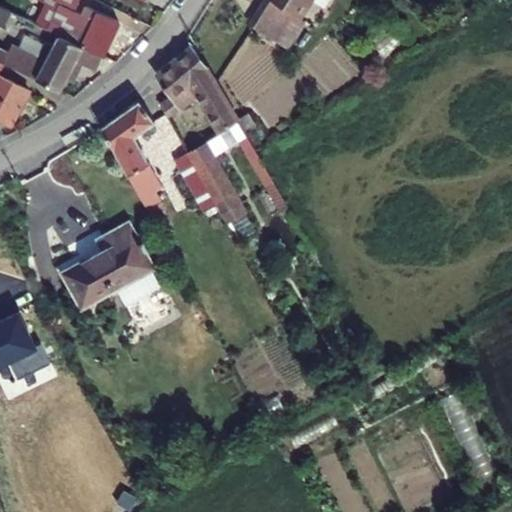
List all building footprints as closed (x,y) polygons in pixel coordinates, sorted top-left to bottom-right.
[(279,40),(289,28),(301,37),(311,24),(306,20),(319,3),(330,13),(340,0),(276,0),(257,23),(279,40)] [(496,28),(511,16),(511,0),(492,0),(482,7),(496,28)] [(86,30),(81,39),(115,57),(131,28),(109,16),(98,36),(86,30)] [(279,40),(291,50),(301,37),(289,28),(279,40)] [(68,50),(53,77),(71,87),(75,81),(84,63),(87,60),(68,50)] [(197,97),(223,145),(243,134),(203,58),(172,74),(161,87),(173,108),(197,97)] [(33,89),(1,74),(7,62),(0,59),(0,120),(15,127),(33,89)] [(92,67),(84,63),(75,81),(83,85),(92,67)] [(107,136),(148,212),(168,200),(140,147),(158,137),(146,115),(107,136)] [(67,279),(82,309),(155,273),(134,230),(110,241),(117,255),(67,279)] [(457,392),(443,397),(469,467),(483,462),(457,392)]
